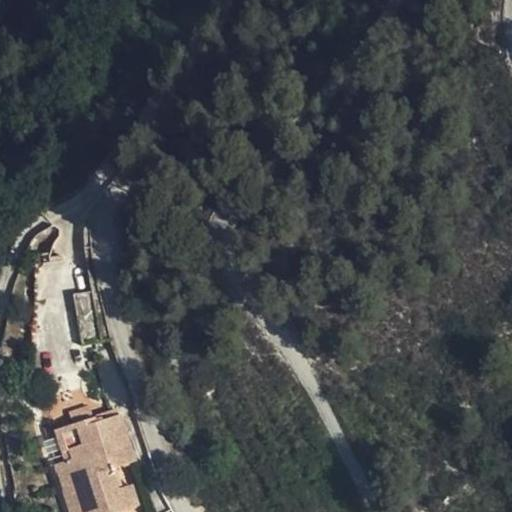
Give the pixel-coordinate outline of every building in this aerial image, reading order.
[(74,328),(100,318),(82,269),(56,278),(74,328)] [(72,404),(76,415),(96,407),(92,396),(72,404)] [(96,407),(76,415),(61,421),(58,415),(46,421),(69,478),(83,472),(98,508),(152,485),(144,465),(134,469),(135,477),(113,480),(108,442),(129,440),(131,455),(142,450),(121,397),(96,407)] [(127,456),(131,455),(129,440),(108,442),(113,480),(135,477),(134,469),(131,470),(127,456)] [(83,472),(69,478),(83,511),(88,511),(98,508),(83,472)]
